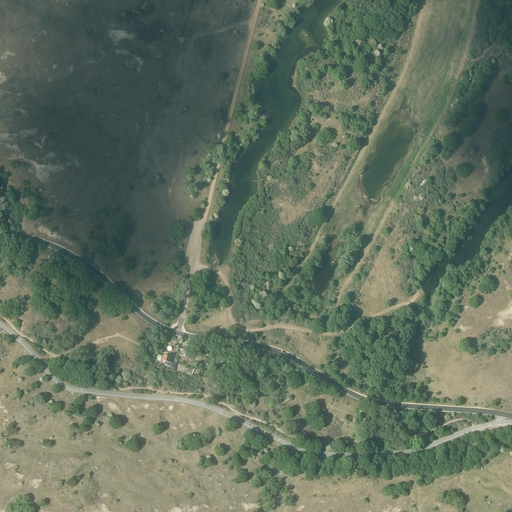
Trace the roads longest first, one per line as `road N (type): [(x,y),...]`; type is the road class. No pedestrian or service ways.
road 1 (tertiary): [(511,415),(364,398),(259,344),(160,326),(84,262),(42,241),(0,235)]
road 2 (unknown): [(511,425),(482,430),(463,419),(410,438),(295,439),(206,396),(106,383),(35,345),(0,315)]
road 3 (track): [(326,320),(304,315),(283,293),(402,75),(424,0)]
road 4 (track): [(326,320),(452,96),(476,0)]
road 5 (track): [(178,332),(260,0)]
road 6 (track): [(419,291),(338,332),(250,329),(233,321),(224,278),(191,269)]
